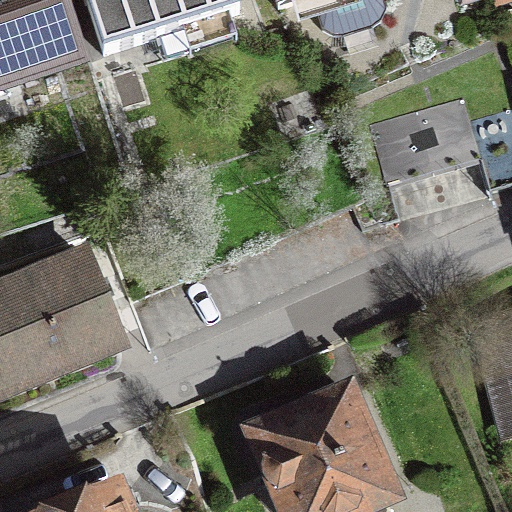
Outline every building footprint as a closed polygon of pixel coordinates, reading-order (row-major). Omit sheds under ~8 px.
[(0,0),(0,89),(76,65),(55,0),(0,0)] [(84,0),(103,56),(239,14),(234,0),(84,0)] [(274,0),(277,10),(309,0),(311,0),(322,31),(343,37),(371,28),(385,11),(381,0),(274,0)] [(388,188),(480,162),(489,194),(511,188),(511,108),(468,121),(462,99),(370,125),(388,188)] [(83,258),(0,291),(0,396),(119,348),(83,258)] [(504,435),(511,432),(511,314),(475,323),(504,435)] [(390,499),(347,396),(254,435),(265,460),(265,480),(279,493),(287,511),(385,511),(383,502),(390,499)] [(76,511),(121,511),(115,496),(76,511)]
